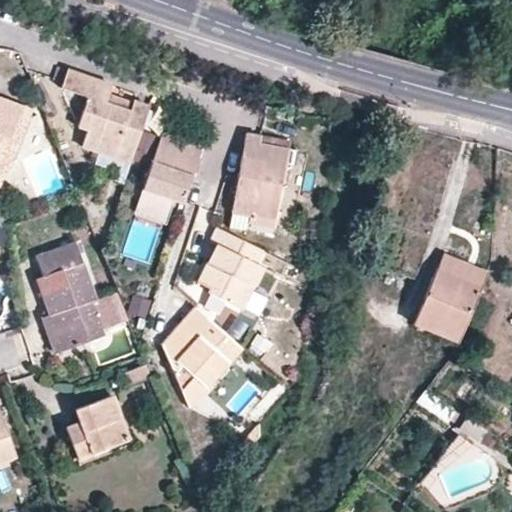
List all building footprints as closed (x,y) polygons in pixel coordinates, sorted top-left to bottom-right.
[(112,98),(115,89),(56,68),(55,67),(51,82),(63,86),(61,91),(86,100),(76,128),(86,133),(82,149),(119,163),(113,181),(123,184),(148,108),(132,103),(130,106),(112,98)] [(18,128),(25,110),(0,99),(0,175),(3,167),(7,169),(23,129),(18,128)] [(348,131),(334,128),(332,141),(347,145),(348,131)] [(156,139),(141,134),(137,147),(152,151),(156,139)] [(200,150),(160,136),(141,192),(182,206),(200,150)] [(242,159),(241,159),(232,215),(249,219),(248,227),(272,231),(287,150),(259,145),(260,139),(246,136),(242,159)] [(288,144),(260,139),(259,145),(287,150),(288,144)] [(260,253),(216,231),(208,243),(216,247),(196,285),(208,290),(207,293),(241,311),(262,269),(254,266),(261,253),(260,253)] [(95,304),(72,245),(37,259),(44,279),(35,281),(49,318),(43,321),(55,357),(103,338),(101,333),(90,306),(95,304)] [(444,251),(437,270),(414,326),(460,344),(482,289),(489,270),(444,251)] [(115,296),(95,304),(90,306),(101,333),(126,323),(115,296)] [(239,350),(195,309),(161,348),(189,410),(240,350),(239,350)] [(128,442),(112,399),(74,414),(78,425),(65,430),(78,461),(128,442)] [(0,465),(16,459),(0,413),(0,465)]
